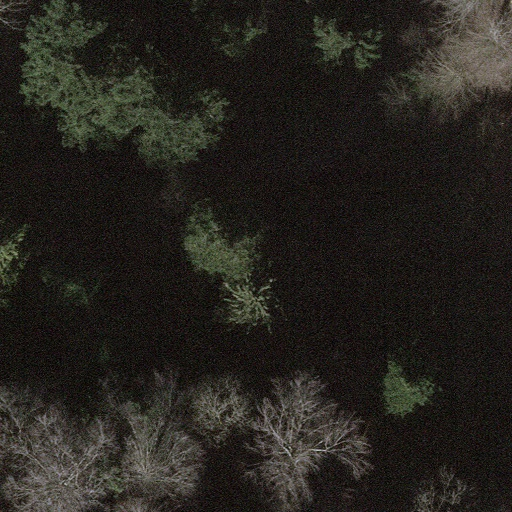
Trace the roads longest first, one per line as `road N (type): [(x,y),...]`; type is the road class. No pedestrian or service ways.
road 1 (track): [(429,0),(372,108),(295,169),(148,167),(0,179)]
road 2 (track): [(0,91),(148,167)]
